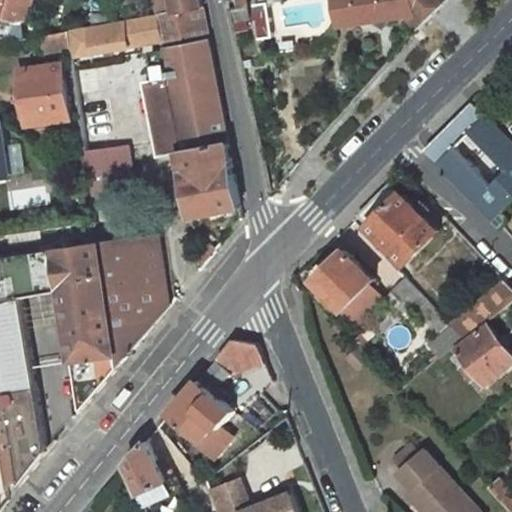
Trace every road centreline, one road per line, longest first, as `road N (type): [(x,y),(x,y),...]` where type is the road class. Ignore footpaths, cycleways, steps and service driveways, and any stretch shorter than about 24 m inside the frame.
road 1 (secondary): [(248,281),(55,511)]
road 2 (tertiary): [(248,281),(290,342),(352,511)]
road 3 (residential): [(218,0),(257,191),(281,243)]
road 4 (residential): [(396,130),(511,254)]
road 5 (secondary): [(511,16),(396,130)]
road 6 (secondary): [(396,130),(281,243)]
